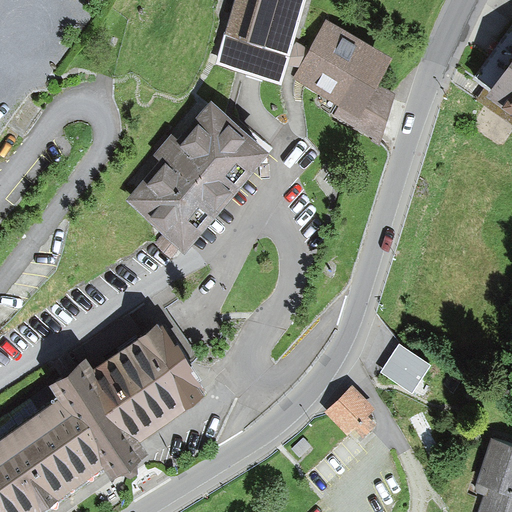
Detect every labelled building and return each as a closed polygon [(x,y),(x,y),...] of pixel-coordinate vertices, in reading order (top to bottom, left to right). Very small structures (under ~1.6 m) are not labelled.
[(285,63),(302,0),(232,0),(215,61),(280,79),(285,63)] [(324,15),(308,46),(373,80),(389,49),(324,15)] [(485,82),(473,99),(511,126),(511,17),(472,73),(485,82)] [(297,41),(285,63),(296,68),(291,77),(339,102),(331,118),(378,142),(394,91),(373,80),(308,46),(297,41)] [(151,150),(157,155),(125,195),(166,228),(153,243),(170,257),(266,139),(208,92),(175,133),(169,128),(151,150)] [(137,449),(136,441),(146,434),(137,422),(205,375),(159,310),(90,358),(84,350),(47,375),(53,384),(56,389),(0,428),(0,511),(8,511),(101,447),(110,460),(122,451),(130,454),(137,449)] [(411,392),(430,359),(399,340),(379,371),(411,392)] [(361,435),(375,422),(367,413),(374,407),(351,382),(322,409),(346,434),(353,426),(361,435)] [(511,511),(511,439),(489,432),(472,489),(481,492),(475,511),(511,511)]
